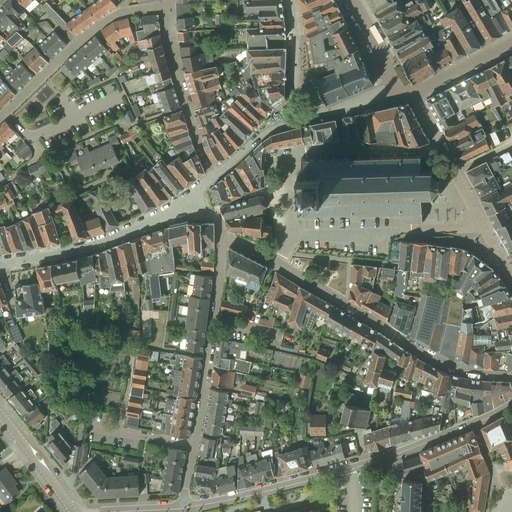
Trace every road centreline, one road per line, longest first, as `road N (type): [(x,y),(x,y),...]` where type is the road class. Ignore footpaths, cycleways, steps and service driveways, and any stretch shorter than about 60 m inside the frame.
road 1 (residential): [(221,233),(182,505)]
road 2 (residential): [(511,378),(454,368),(276,263)]
road 3 (residential): [(441,147),(289,152),(291,237)]
road 4 (residential): [(0,116),(109,18),(166,6)]
road 5 (residential): [(0,266),(102,242),(189,198)]
road 6 (residential): [(291,237),(482,227)]
road 7 (residential): [(213,176),(176,74),(166,6)]
road 8 (residential): [(347,468),(511,402)]
road 9 (residential): [(182,505),(347,468)]
road 10 (secondary): [(71,511),(0,415)]
road 11 (residential): [(291,0),(298,119)]
